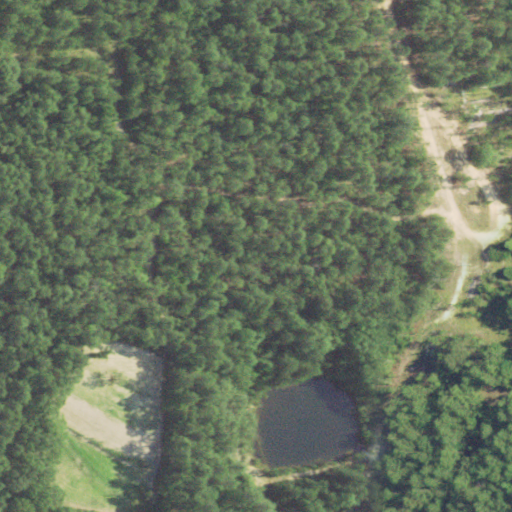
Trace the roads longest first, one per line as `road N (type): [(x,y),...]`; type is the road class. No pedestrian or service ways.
road 1 (residential): [(443,188),(375,106),(356,0)]
road 2 (residential): [(440,118),(494,196),(496,222),(476,235),(465,231),(443,188)]
